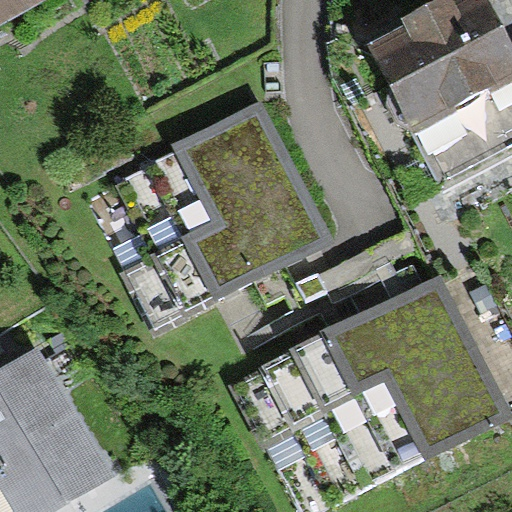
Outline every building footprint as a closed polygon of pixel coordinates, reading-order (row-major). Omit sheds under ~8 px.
[(0,0),(0,25),(40,0),(0,0)] [(477,0),(456,11),(373,53),(440,185),(511,148),(511,59),(481,0),(477,0)] [(326,246),(260,116),(88,203),(153,333),(233,292),(263,277),(296,261),(326,246)] [(309,511),(506,413),(440,281),(403,300),(372,316),(336,334),(311,346),(241,382),(306,511),(309,511)] [(0,511),(80,511),(118,489),(38,359),(0,381),(0,511)]
